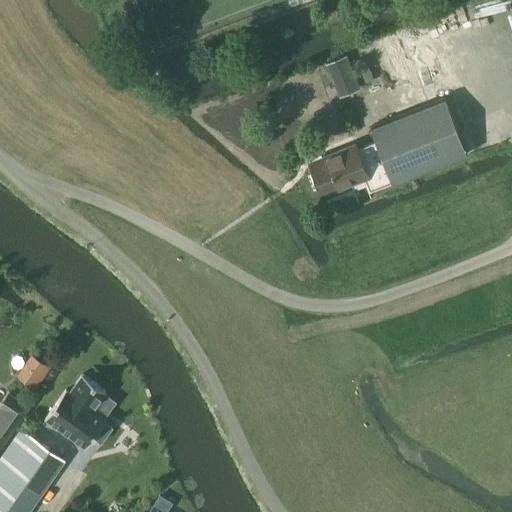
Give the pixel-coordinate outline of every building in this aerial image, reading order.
[(346,54),(326,62),(335,85),(348,92),(360,87),(346,54)] [(377,140),(358,147),(370,176),(366,177),(370,189),(392,180),(393,182),(468,153),(446,97),(371,126),(377,140)] [(370,176),(358,147),(356,143),(338,150),(339,153),(311,164),(323,194),(341,187),(345,190),(352,187),(353,183),(366,177),(370,176)] [(33,356),(19,376),(36,387),(49,367),(33,356)] [(66,389),(46,417),(86,446),(94,436),(101,441),(112,427),(104,421),(106,418),(105,417),(93,409),(104,394),(106,391),(83,373),(70,391),(66,389)] [(10,393),(0,407),(0,447),(29,406),(10,393)] [(22,429),(0,460),(0,507),(7,511),(27,511),(65,459),(22,429)]
